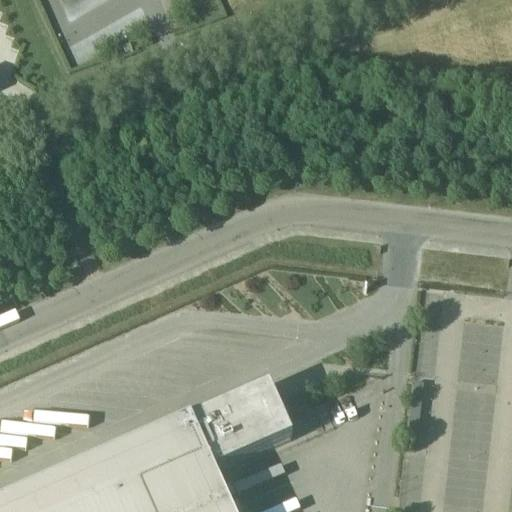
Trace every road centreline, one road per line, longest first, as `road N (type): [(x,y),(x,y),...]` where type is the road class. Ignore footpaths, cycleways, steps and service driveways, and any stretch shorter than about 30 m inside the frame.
road 1 (unclassified): [(511,236),(284,216),(0,339)]
road 2 (unclassified): [(0,136),(365,0)]
